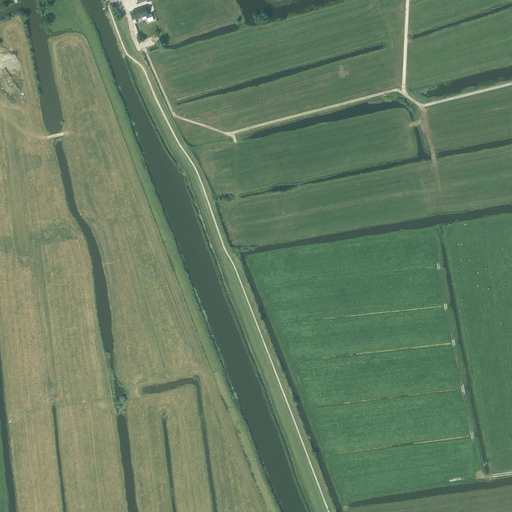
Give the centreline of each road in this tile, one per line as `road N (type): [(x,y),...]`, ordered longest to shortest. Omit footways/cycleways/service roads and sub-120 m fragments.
road 1 (track): [(511,84),(422,106),(391,90),(229,135),(173,115)]
road 2 (track): [(173,115),(122,5),(108,0)]
